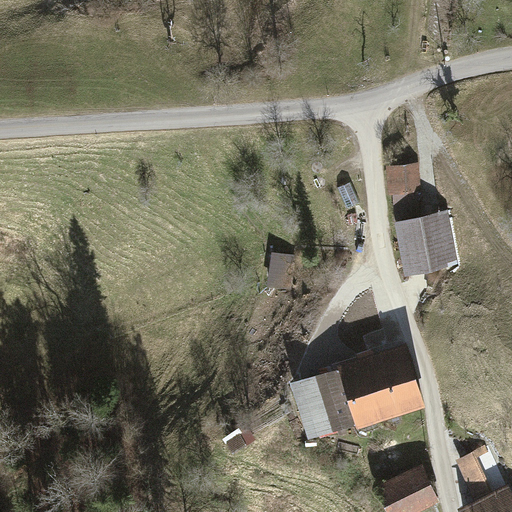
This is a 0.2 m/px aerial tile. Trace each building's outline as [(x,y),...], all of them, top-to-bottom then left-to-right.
[(420,163),(387,165),(389,196),(394,195),(396,215),(419,213),(418,194),(422,194),(420,163)] [(351,182),(338,188),(348,209),(361,203),(351,182)] [(393,222),(403,274),(459,263),(449,211),(393,222)] [(296,285),(298,252),(274,251),(272,284),(296,285)] [(357,336),(330,326),(315,373),(349,362),(357,336)] [(311,441),(424,405),(404,344),(349,362),(315,373),(292,380),(311,441)] [(224,442),(232,454),(256,439),(249,426),(224,442)] [(457,459),(475,499),(508,484),(489,444),(457,459)] [(424,467),(377,487),(387,511),(418,511),(439,503),(424,467)] [(459,507),(460,511),(511,511),(511,493),(508,484),(475,499),(459,507)]
